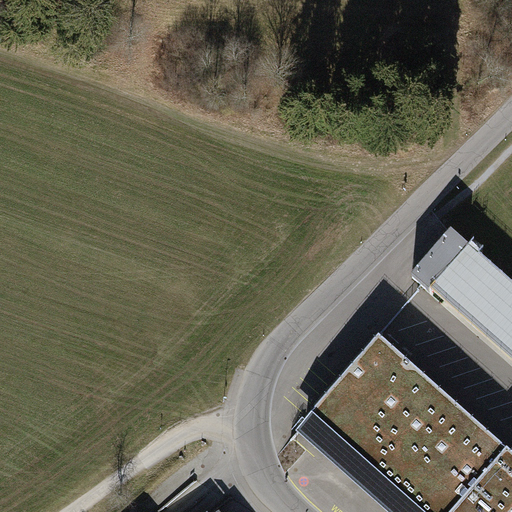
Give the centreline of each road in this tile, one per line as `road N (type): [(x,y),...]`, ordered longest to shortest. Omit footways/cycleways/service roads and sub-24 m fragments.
road 1 (unclassified): [(511,110),(274,352),(253,408)]
road 2 (track): [(253,408),(180,435),(72,511)]
